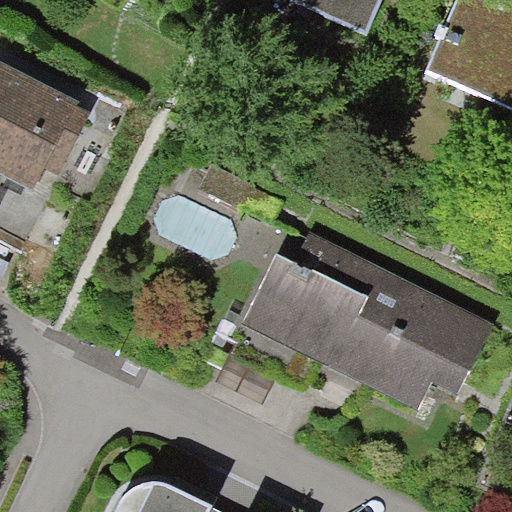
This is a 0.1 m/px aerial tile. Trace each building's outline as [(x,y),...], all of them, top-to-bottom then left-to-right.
[(275,0),(274,4),(370,40),(385,0),(275,0)] [(511,0),(462,0),(431,86),(511,116),(511,0)] [(45,173),(57,179),(90,114),(0,68),(0,182),(32,199),(45,173)] [(457,389),(490,323),(313,237),(297,269),(279,260),(247,324),(411,403),(425,374),(457,389)] [(208,511),(211,508),(183,494),(164,485),(145,485),(131,490),(120,499),(113,511),(208,511)]
